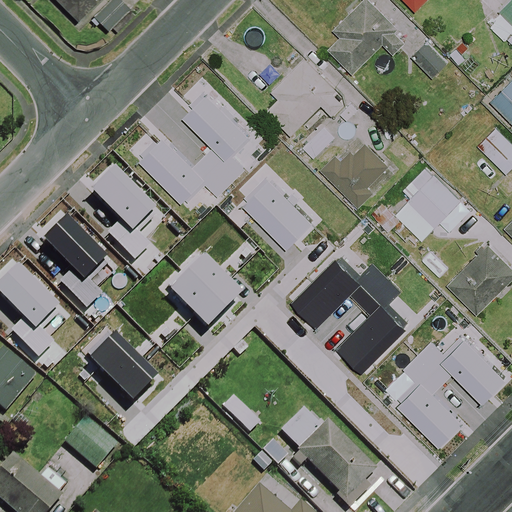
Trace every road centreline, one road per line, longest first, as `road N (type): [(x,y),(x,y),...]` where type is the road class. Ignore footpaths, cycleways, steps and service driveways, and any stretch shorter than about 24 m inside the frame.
road 1 (residential): [(87,116),(204,0)]
road 2 (residential): [(0,29),(87,116)]
road 3 (residential): [(0,203),(87,116)]
